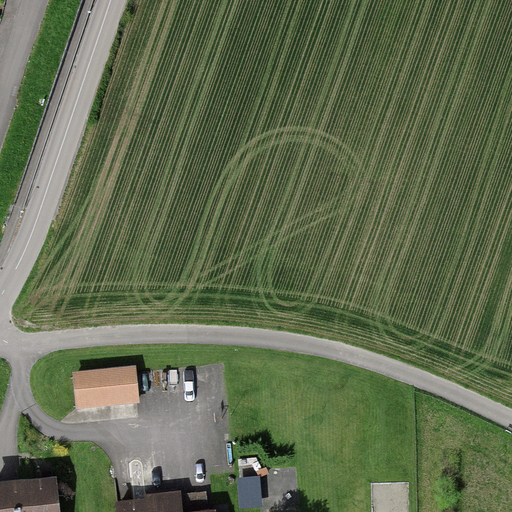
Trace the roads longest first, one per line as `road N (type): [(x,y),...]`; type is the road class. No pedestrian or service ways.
road 1 (unclassified): [(511,420),(412,375),(304,343),(171,333),(0,341)]
road 2 (unclassified): [(110,0),(27,244),(0,297)]
